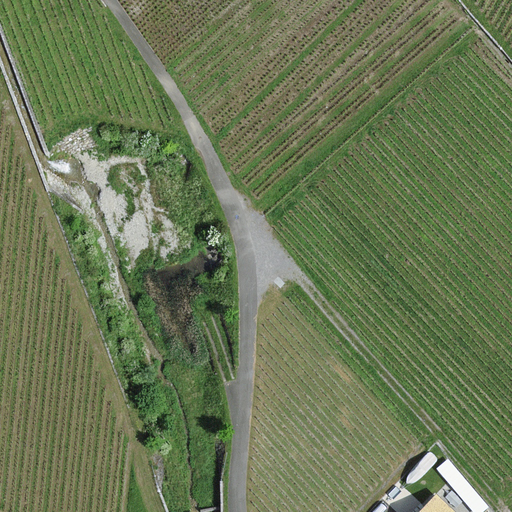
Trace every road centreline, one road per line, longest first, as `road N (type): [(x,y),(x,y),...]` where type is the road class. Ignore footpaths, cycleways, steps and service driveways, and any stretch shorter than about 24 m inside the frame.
road 1 (unclassified): [(238,511),(245,235),(183,110),(107,0)]
road 2 (track): [(245,254),(293,270),(508,511)]
